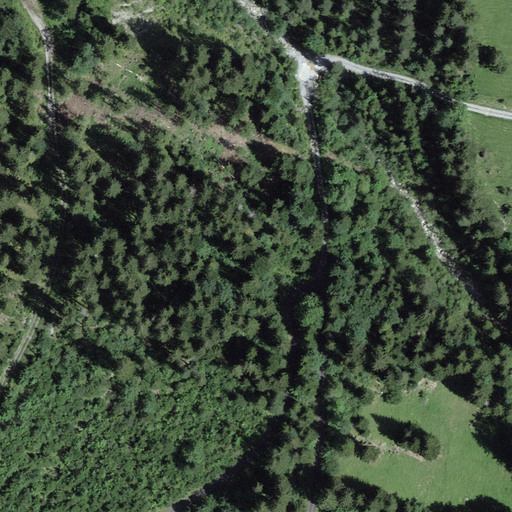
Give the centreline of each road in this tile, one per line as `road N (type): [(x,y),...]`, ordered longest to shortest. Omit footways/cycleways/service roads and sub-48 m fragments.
road 1 (track): [(308,511),(322,422),(316,290),(306,285),(285,303),(295,336),(280,417),(219,480),(169,511)]
road 2 (track): [(511,117),(336,61),(307,68),(321,235),(311,288)]
road 3 (track): [(0,398),(44,304),(64,186),(47,38),(25,0)]
